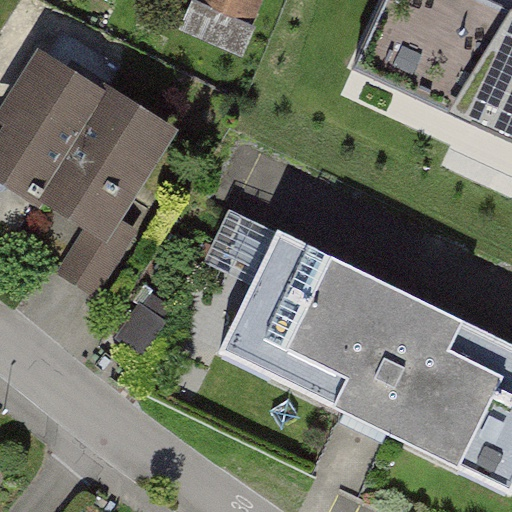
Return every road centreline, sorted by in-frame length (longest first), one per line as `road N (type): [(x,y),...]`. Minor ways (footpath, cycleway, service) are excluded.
road 1 (residential): [(108,421),(231,511)]
road 2 (residential): [(0,337),(108,421)]
